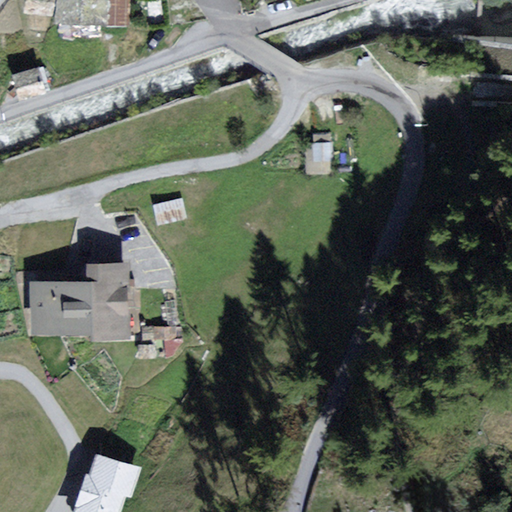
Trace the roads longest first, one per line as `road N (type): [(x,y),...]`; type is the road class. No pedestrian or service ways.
road 1 (residential): [(303,90),(357,78),(388,85),(403,106),(414,163),(294,511)]
road 2 (residential): [(303,90),(247,154),(0,216)]
road 3 (residential): [(234,35),(0,119)]
road 4 (residential): [(0,370),(19,371),(65,427),(79,459),(59,511)]
